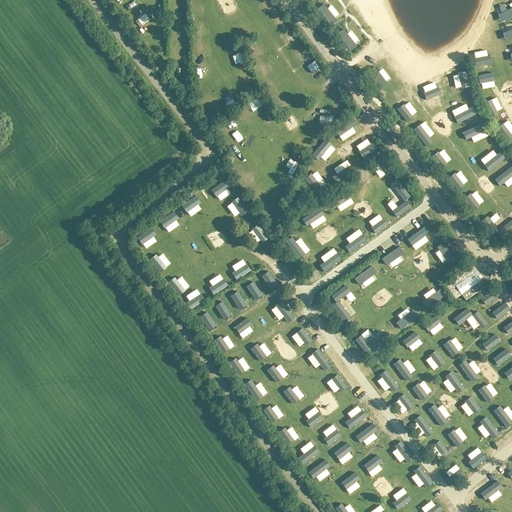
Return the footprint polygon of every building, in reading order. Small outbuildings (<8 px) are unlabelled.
[(272,0),(264,0),(258,4),(264,14),(277,7),(272,0)] [(321,11),(329,5),(325,0),(318,0),(315,2),(321,11)] [(283,32),(287,42),(297,37),(293,28),(283,32)] [(355,29),(342,37),(348,45),(360,37),(355,29)] [(252,56),(262,53),(258,40),(248,43),(252,56)] [(302,42),(294,48),(300,57),(308,51),(302,42)] [(241,43),(230,46),(234,57),(245,53),(241,43)] [(306,57),(314,72),(321,68),(313,54),(306,57)] [(487,57),(475,63),(479,71),(491,64),(487,57)] [(465,68),(451,71),(454,83),(468,80),(465,68)] [(251,74),(241,77),(243,84),(253,80),(251,74)] [(228,103),(237,98),(232,89),(223,94),(228,103)] [(344,99),(335,104),(339,114),(349,109),(344,99)] [(268,123),(277,119),(271,108),(263,112),(268,123)] [(412,108),(404,113),(410,122),(418,116),(412,108)] [(479,129),(482,133),(487,130),(479,115),(468,121),(475,132),(479,129)] [(339,137),(356,125),(352,119),(334,131),(339,137)] [(500,128),(505,137),(511,132),(511,125),(510,123),(500,128)] [(372,134),(358,142),(363,151),(377,143),(372,134)] [(447,149),(438,154),(441,160),(450,155),(447,149)] [(337,175),(346,171),(340,161),(332,165),(337,175)] [(362,180),(353,183),(356,192),(366,189),(362,180)] [(224,181),(210,191),(215,197),(229,187),(224,181)] [(464,192),(467,198),(474,195),(471,188),(464,192)] [(195,197),(181,207),(185,213),(200,203),(195,197)] [(236,198),(230,203),(240,217),(247,212),(236,198)] [(483,207),(478,212),(485,219),(490,213),(483,207)] [(173,213),(159,223),(163,229),(178,219),(173,213)] [(369,229),(374,235),(391,223),(386,216),(369,229)] [(495,236),(504,231),(499,222),(490,227),(495,236)] [(257,225),(251,230),(261,244),(268,239),(257,225)] [(150,229),(136,239),(141,246),(155,235),(150,229)] [(344,248),(349,254),(366,241),(361,235),(344,248)] [(305,255),(291,238),(285,243),(298,260),(305,255)] [(323,273),(341,260),(336,254),(319,267),(323,273)] [(154,255),(148,260),(159,274),(165,269),(154,255)] [(245,265),(231,274),(236,281),(249,272),(245,265)] [(477,272),(472,265),(451,281),(452,283),(446,288),(455,300),(461,296),(465,301),(487,286),(482,280),(480,281),(475,273),(477,272)] [(266,269),(259,273),(268,287),(275,283),(266,269)] [(173,278),(167,283),(178,297),(184,292),(173,278)] [(251,279),(244,284),(253,297),(259,293),(251,279)] [(222,280),(208,289),(213,296),(226,287),(222,280)] [(235,289),(228,294),(237,307),(244,303),(235,289)] [(198,295),(185,304),(189,311),(203,302),(198,295)] [(219,299),(213,304),(221,317),(228,313),(219,299)] [(280,302),(274,307),(287,323),(293,318),(280,302)] [(401,303),(389,312),(396,321),(408,312),(401,303)] [(505,303),(495,311),(499,317),(510,310),(505,303)] [(466,309),(453,319),(458,326),(470,316),(480,329),(487,324),(477,312),(471,316),(466,309)] [(204,310),(197,314),(206,328),(213,323),(204,310)] [(435,316),(422,327),(427,333),(440,323),(435,316)] [(246,318),(233,328),(238,335),(251,325),(246,318)] [(302,329),(295,333),(304,347),(311,342),(302,329)] [(414,332),(400,342),(405,349),(418,339),(414,332)] [(219,337),(212,342),(222,355),(228,350),(219,337)] [(491,337),(480,345),(485,351),(495,343),(491,337)] [(448,340),(442,345),(451,358),(458,353),(448,340)] [(256,344),(249,349),(259,362),(265,358),(256,344)] [(317,350),(310,355),(323,372),(330,367),(317,350)] [(435,351),(428,356),(438,369),(444,364),(435,351)] [(502,352),(492,359),(496,366),(507,358),(502,352)] [(235,359),(228,364),(237,377),(244,372),(235,359)] [(399,359),(393,364),(406,381),(412,376),(399,359)] [(463,360),(457,365),(470,382),(476,378),(463,360)] [(272,366),(266,371),(275,384),(282,379),(272,366)] [(511,366),(503,374),(508,380),(511,376),(511,366)] [(385,371),(378,376),(391,393),(398,388),(385,371)] [(451,372),(444,377),(457,394),(464,389),(451,372)] [(337,375),(330,380),(340,393),(346,389),(337,375)] [(249,381),(243,386),(256,403),(262,398),(249,381)] [(418,384),(412,388),(421,401),(428,397),(418,384)] [(483,386),(476,390),(486,403),(492,398),(483,386)] [(266,400),(277,393),(274,387),(262,394),(266,400)] [(289,388),(282,392),(292,406),(298,401),(289,388)] [(403,395),(397,399),(406,412),(413,407),(403,395)] [(470,398),(463,402),(473,415),(479,410),(470,398)] [(434,405),(427,410),(440,427),(447,422),(434,405)] [(498,406),(492,411),(505,428),(511,423),(498,406)] [(268,407),(261,411),(271,425),(277,420),(268,407)] [(362,409),(345,422),(350,429),(367,416),(362,409)] [(317,412),(304,421),(309,428),(322,418),(317,412)] [(419,416),(413,421),(426,438),(432,433),(419,416)] [(485,418),(479,422),(492,440),(498,435),(485,418)] [(372,425),(355,438),(359,444),(376,431),(372,425)] [(283,428),(277,433),(286,446),(293,442),(283,428)] [(336,429),(323,439),(328,445),(341,436),(336,429)] [(453,430),(446,434),(456,447),(462,443),(453,430)] [(438,442),(432,446),(441,459),(448,454),(438,442)] [(400,443),(394,448),(406,465),(413,460),(400,443)] [(347,444),(333,454),(337,460),(351,450),(347,444)] [(315,446),(298,459),(303,466),(320,453),(315,446)] [(481,453),(467,463),(472,470),(486,459),(481,453)] [(377,456),(362,466),(367,473),(381,463),(377,456)] [(324,460),(307,473),(312,480),(329,467),(324,460)] [(419,467),(412,472),(425,489),(432,484),(419,467)] [(459,470),(445,480),(450,486),(464,476),(459,470)] [(354,473),(340,483),(345,490),(359,480),(354,473)] [(511,484),(506,475),(498,480),(505,493),(511,489),(511,484)] [(496,482),(479,495),(484,501),(501,488),(496,482)] [(398,483),(393,489),(400,494),(405,487),(398,483)] [(406,494),(391,504),(396,511),(410,500),(406,494)] [(436,502),(422,511),(435,511),(441,508),(436,502)]
